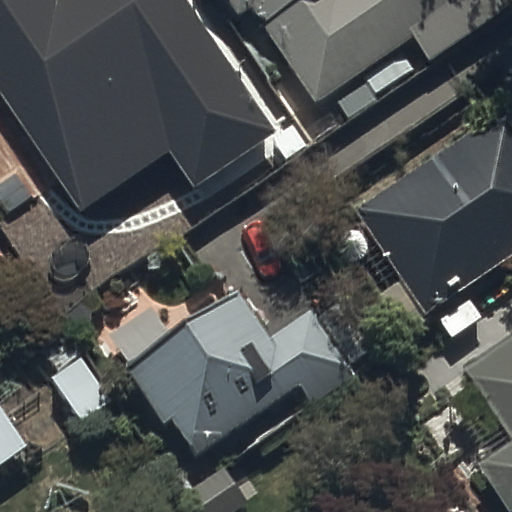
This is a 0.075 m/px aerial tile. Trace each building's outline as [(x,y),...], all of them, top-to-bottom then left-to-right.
[(0,0),(0,87),(82,206),(170,146),(197,185),(279,130),(189,0),(0,0)] [(221,0),(237,22),(249,14),(315,109),(408,43),(426,69),(509,12),(500,0),(221,0)] [(427,322),(511,263),(511,117),(510,115),(357,219),(427,322)] [(272,348),(241,304),(133,379),(196,470),(300,398),(314,418),(358,388),(348,374),(376,355),(350,319),(326,336),(314,319),(272,348)] [(57,379),(51,383),(82,432),(115,411),(83,360),(97,351),(77,320),(35,346),(57,379)] [(511,511),(511,349),(467,376),(511,451),(511,452),(481,471),(505,511),(511,511)] [(0,473),(27,454),(0,415),(0,473)]
